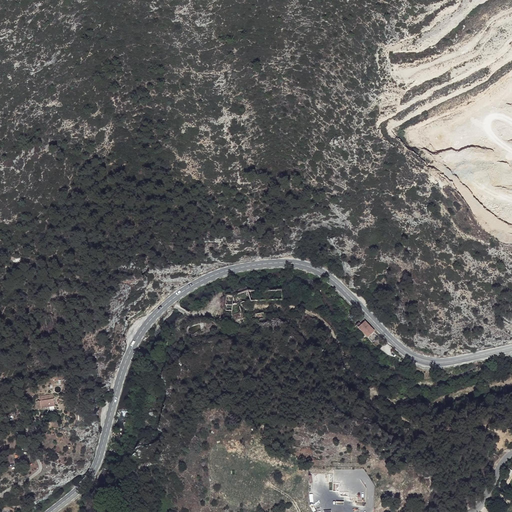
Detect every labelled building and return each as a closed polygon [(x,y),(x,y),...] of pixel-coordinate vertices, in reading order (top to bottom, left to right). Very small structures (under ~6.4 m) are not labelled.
[(234,297),(227,296),(225,306),(227,306),(226,311),(232,312),(231,319),(241,318),(239,306),(239,304),(284,298),(283,288),(249,292),(249,290),(234,297)] [(225,306),(219,306),(219,319),(231,319),(232,312),(226,311),(227,306),(225,306)] [(260,313),(252,315),(253,322),(262,320),(260,313)] [(382,336),(371,326),(365,332),(375,342),(382,336)] [(54,399),(41,401),(42,408),(55,406),(54,399)] [(489,413),(479,416),(480,421),(484,420),(485,423),(492,421),(489,413)]
